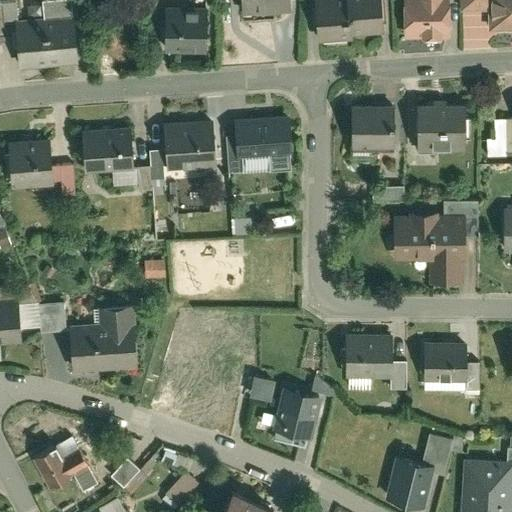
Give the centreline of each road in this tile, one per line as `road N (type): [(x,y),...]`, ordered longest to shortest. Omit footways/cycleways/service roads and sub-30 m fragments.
road 1 (residential): [(511,311),(349,311),(327,302),(319,277),(311,78)]
road 2 (residential): [(365,511),(316,485),(71,399),(30,389),(0,394)]
road 3 (residential): [(0,100),(311,78)]
road 4 (residential): [(311,78),(511,65)]
